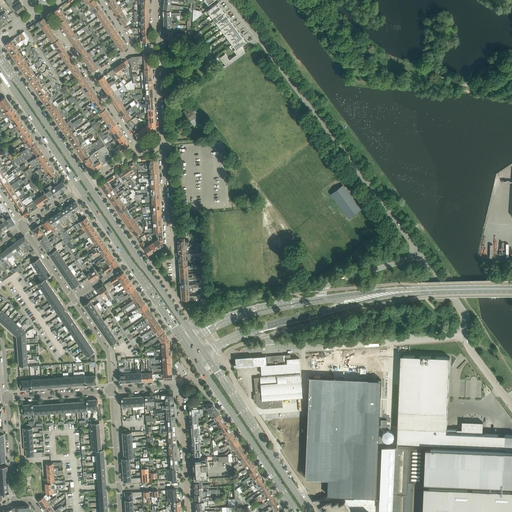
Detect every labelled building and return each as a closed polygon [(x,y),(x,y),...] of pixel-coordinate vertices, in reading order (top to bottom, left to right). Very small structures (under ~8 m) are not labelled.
[(11,3),(9,4),(13,11),(14,12),(16,10),(18,13),(19,12),(19,13),(21,11),(25,8),(24,8),(21,2),(19,0),(13,5),(11,3)] [(113,0),(109,3),(113,8),(118,5),(114,0),(113,0)] [(211,15),(220,8),(221,7),(222,7),(218,2),(216,3),(206,11),(207,11),(211,15)] [(101,8),(97,4),(92,7),(95,12),(101,8)] [(113,8),(116,14),(122,10),(118,5),(113,8)] [(53,11),(57,16),(63,12),(59,7),(53,11)] [(214,20),(224,13),(225,12),(222,7),(221,7),(220,8),(211,15),(214,20)] [(101,8),(95,12),(98,17),(104,13),(101,8)] [(192,17),(192,20),(192,21),(202,14),(200,10),(195,9),(193,9),(193,12),(192,17)] [(116,14),(120,19),(125,15),(122,10),(116,14)] [(0,23),(9,17),(8,15),(5,12),(0,15),(0,23)] [(63,12),(57,16),(60,21),(59,23),(65,19),(66,17),(63,12)] [(218,25),(227,18),(228,17),(229,17),(225,12),(224,13),(214,20),(218,25)] [(107,18),(104,13),(98,17),(101,22),(107,18)] [(125,15),(120,19),(125,27),(128,25),(126,23),(129,21),(125,15)] [(221,30),(231,22),(232,22),(232,21),(229,17),(228,17),(227,18),(218,25),(221,30)] [(43,18),(38,22),(41,27),(47,23),(43,18)] [(107,18),(101,22),(105,27),(110,23),(107,18)] [(59,23),(62,28),(68,24),(65,19),(59,23)] [(225,35),(235,27),(236,26),(232,21),(232,22),(231,22),(221,30),(225,35)] [(50,28),(47,23),(41,27),(45,32),(50,28)] [(114,28),(110,23),(105,27),(108,32),(114,28)] [(68,24),(62,28),(65,32),(71,28),(68,24)] [(229,39),(238,32),(239,31),(240,31),(236,26),(235,27),(225,35),(229,39)] [(50,28),(45,32),(48,37),(54,33),(50,28)] [(65,32),(69,37),(74,33),(71,28),(65,32)] [(108,32),(111,37),(117,33),(114,28),(108,32)] [(232,44),(242,37),(243,36),(240,31),(239,31),(238,32),(229,39),(232,44)] [(50,43),(52,42),(57,38),(54,33),(48,37),(46,38),(50,43)] [(74,33),(69,37),(72,42),(78,38),(74,33)] [(120,38),(117,33),(111,37),(115,41),(120,38)] [(28,36),(25,38),(20,41),(18,43),(9,49),(12,54),(21,48),(19,45),(23,43),(24,44),(27,45),(29,38),(28,36)] [(242,37),(232,44),(236,49),(235,49),(239,54),(229,61),(224,55),(225,54),(220,58),(226,66),(244,53),(246,52),(245,52),(240,46),(246,42),(247,41),(243,36),(242,37)] [(14,38),(5,44),(9,49),(18,43),(14,38)] [(72,42),(75,47),(81,43),(78,38),(72,42)] [(124,42),(120,38),(115,41),(118,46),(124,42)] [(61,44),(58,39),(52,43),(56,48),(61,44)] [(124,42),(118,46),(121,51),(127,47),(124,42)] [(81,43),(75,47),(79,52),(84,48),(81,43)] [(65,49),(61,44),(56,48),(59,53),(65,49)] [(21,48),(12,54),(16,59),(23,54),(22,52),(23,51),(21,48)] [(79,52),(82,57),(88,53),(84,48),(79,52)] [(68,54),(65,49),(59,53),(62,57),(68,54)] [(90,51),(88,53),(82,57),(85,61),(91,58),(91,57),(93,56),(90,51)] [(25,57),(23,54),(16,59),(19,64),(28,59),(26,56),(25,57)] [(62,57),(66,62),(71,59),(68,54),(62,57)] [(144,63),(144,69),(151,68),(150,55),(131,57),(127,59),(130,63),(131,69),(138,69),(137,64),(144,63)] [(85,61),(88,66),(96,61),(94,62),(91,58),(85,61)] [(28,59),(19,64),(23,70),(30,65),(28,62),(30,61),(28,59)] [(75,64),(71,59),(66,62),(69,67),(75,64)] [(129,63),(126,60),(119,65),(125,73),(127,71),(126,69),(129,67),(127,65),(129,63)] [(92,71),(98,67),(97,67),(99,66),(96,61),(88,66),(92,71)] [(30,65),(23,70),(26,75),(32,71),(33,70),(31,66),(32,65),(31,64),(30,65)] [(78,68),(75,64),(69,67),(66,70),(67,72),(70,69),(72,72),(78,68)] [(125,73),(119,65),(114,69),(118,74),(120,73),(121,75),(125,73)] [(81,73),(78,68),(72,72),(76,77),(81,73)] [(111,78),(114,76),(116,75),(112,69),(108,73),(111,78)] [(32,71),(26,75),(30,80),(37,75),(35,72),(34,73),(32,71)] [(84,78),(81,73),(76,77),(79,82),(84,78)] [(39,78),(37,75),(30,80),(33,85),(41,80),(39,77),(39,78)] [(103,76),(97,80),(101,85),(107,81),(103,76)] [(50,81),(49,82),(52,87),(54,86),(57,84),(55,83),(56,81),(56,80),(52,77),(51,81),(50,81)] [(79,82),(82,87),(88,83),(84,78),(79,82)] [(41,80),(33,85),(37,90),(44,85),(46,84),(45,81),(43,82),(41,80)] [(107,81),(101,85),(105,90),(110,86),(114,84),(117,82),(115,80),(113,82),(112,80),(108,83),(107,81)] [(88,83),(82,87),(80,88),(83,93),(84,93),(91,88),(88,83)] [(54,86),(52,87),(55,92),(60,89),(61,89),(60,86),(57,84),(54,86)] [(110,86),(105,90),(108,95),(114,91),(118,89),(114,84),(110,86)] [(44,85),(37,90),(40,95),(48,90),(46,88),(44,85)] [(114,91),(108,95),(112,100),(117,96),(121,94),(119,90),(122,88),(124,92),(127,90),(123,85),(121,87),(118,89),(114,91)] [(63,95),(69,91),(65,86),(61,89),(60,89),(63,95)] [(94,93),(91,88),(84,93),(87,98),(94,93)] [(145,92),(144,92),(144,96),(145,96),(145,97),(146,97),(153,97),(152,88),(145,88),(145,92)] [(44,100),(51,95),(52,94),(51,92),(49,93),(48,90),(40,95),(44,100)] [(47,106),(53,102),(55,100),(53,98),(54,97),(53,96),(56,95),(55,93),(52,94),(51,95),(44,100),(47,106)] [(94,93),(87,98),(86,98),(90,103),(92,101),(98,97),(94,93)] [(117,96),(112,100),(115,106),(121,102),(124,100),(120,95),(117,96)] [(2,99),(0,99),(0,114),(1,114),(3,112),(12,107),(5,97),(1,99),(2,99)] [(101,102),(98,97),(92,101),(96,106),(101,102)] [(56,107),(61,103),(65,101),(63,99),(61,101),(57,103),(55,100),(53,102),(47,106),(50,111),(56,107)] [(96,106),(99,111),(104,108),(101,102),(96,106)] [(121,102),(115,106),(119,111),(125,107),(121,102)] [(56,107),(50,111),(54,116),(62,110),(60,107),(63,105),(61,103),(56,107)] [(125,107),(119,111),(122,116),(134,108),(136,107),(134,105),(129,109),(127,105),(125,107)] [(12,107),(3,112),(4,115),(6,114),(8,116),(15,112),(12,107)] [(189,107),(184,111),(185,112),(179,116),(188,128),(198,120),(195,116),(198,114),(195,109),(192,111),(189,107)] [(103,117),(108,113),(105,108),(99,112),(103,117)] [(134,108),(122,116),(125,121),(131,117),(129,114),(135,110),(134,108)] [(64,113),(62,110),(54,116),(57,120),(62,117),(65,115),(68,113),(67,111),(64,113)] [(6,122),(3,123),(3,124),(5,126),(7,124),(9,122),(18,116),(15,112),(8,116),(10,119),(6,122)] [(112,119),(108,113),(103,117),(106,123),(112,119)] [(18,116),(9,122),(11,124),(10,124),(10,125),(12,128),(14,126),(18,124),(22,122),(21,121),(18,116)] [(62,117),(57,120),(60,125),(61,126),(66,122),(62,117)] [(66,122),(61,126),(64,131),(80,121),(78,119),(72,123),(70,120),(66,122)] [(116,124),(112,119),(106,123),(110,128),(116,124)] [(80,121),(64,131),(68,136),(76,130),(74,127),(76,126),(81,123),(80,121)] [(92,124),(91,125),(92,126),(94,128),(95,130),(96,129),(100,126),(97,121),(96,122),(92,124)] [(15,127),(10,130),(12,133),(10,134),(12,136),(17,133),(25,127),(22,122),(18,124),(14,126),(15,127)] [(146,126),(149,131),(155,127),(154,122),(148,122),(148,125),(146,126)] [(119,129),(116,124),(110,128),(113,133),(119,129)] [(144,135),(149,131),(146,126),(140,130),(144,135)] [(18,134),(16,135),(18,138),(21,136),(28,132),(25,127),(17,133),(18,134)] [(122,134),(119,129),(113,133),(117,138),(122,134)] [(140,130),(139,131),(137,129),(133,131),(138,139),(144,135),(140,130)] [(78,133),(76,130),(68,136),(71,141),(80,134),(84,132),(83,130),(78,133)] [(28,132),(21,136),(22,137),(24,140),(22,141),(24,143),(32,137),(29,132),(28,132)] [(80,134),(71,141),(75,147),(80,143),(84,141),(80,134)] [(126,139),(122,134),(117,138),(120,143),(126,139)] [(32,137),(24,143),(25,145),(24,146),(26,149),(36,142),(32,137)] [(91,144),(79,153),(83,159),(90,155),(88,151),(94,147),(97,150),(105,145),(100,138),(91,144)] [(126,140),(126,139),(120,143),(117,145),(121,151),(129,145),(125,140),(126,140)] [(84,141),(75,147),(79,153),(91,144),(90,142),(87,144),(85,140),(84,141)] [(15,156),(12,158),(15,162),(17,165),(18,164),(25,159),(28,161),(28,162),(42,152),(36,142),(26,149),(21,152),(15,156)] [(97,150),(94,152),(102,164),(113,156),(105,145),(97,150)] [(42,152),(28,162),(31,166),(34,165),(45,157),(42,152)] [(90,155),(83,159),(87,165),(91,171),(93,170),(102,164),(94,152),(90,155)] [(45,157),(34,165),(35,167),(37,166),(39,169),(42,167),(49,162),(45,157)] [(41,171),(38,173),(40,175),(43,173),(52,167),(49,162),(42,167),(39,169),(41,171)] [(137,170),(132,163),(126,167),(133,177),(137,174),(137,170)] [(0,171),(0,178),(4,175),(6,173),(5,171),(8,169),(7,167),(0,171)] [(43,176),(42,178),(44,180),(56,172),(52,167),(43,173),(45,175),(43,176)] [(126,167),(122,170),(130,182),(133,187),(134,187),(136,185),(131,178),(133,177),(126,167)] [(29,168),(24,171),(27,176),(31,174),(32,173),(29,168)] [(130,182),(122,170),(118,172),(122,179),(124,178),(127,184),(130,182)] [(4,176),(4,175),(0,178),(0,182),(1,184),(14,175),(13,172),(11,173),(8,175),(7,174),(4,176)] [(14,175),(1,184),(3,187),(9,183),(8,182),(14,178),(17,176),(16,174),(14,175)] [(54,174),(52,175),(62,191),(64,190),(66,188),(62,181),(60,182),(57,177),(56,177),(54,174)] [(52,175),(50,177),(52,179),(51,179),(55,185),(54,186),(58,193),(61,191),(62,191),(52,175)] [(114,178),(112,176),(100,184),(103,188),(110,184),(109,182),(114,178)] [(11,185),(9,183),(3,187),(6,191),(18,183),(22,181),(20,178),(11,185)] [(44,181),(46,184),(55,196),(56,195),(58,193),(54,186),(52,187),(49,182),(48,182),(46,179),(44,181)] [(111,185),(110,184),(103,188),(106,192),(118,184),(117,182),(111,185)] [(18,183),(6,191),(9,196),(15,192),(15,191),(18,189),(17,187),(20,185),(18,183)] [(46,184),(44,185),(48,191),(46,192),(51,198),(53,197),(55,196),(46,184)] [(118,184),(106,192),(109,196),(115,192),(119,190),(117,188),(120,186),(118,184)] [(42,194),(39,196),(43,203),(51,198),(46,192),(41,185),(40,186),(42,189),(40,190),(40,191),(42,194)] [(117,194),(115,192),(109,196),(111,201),(124,192),(125,191),(124,189),(122,190),(117,193),(117,194)] [(15,192),(9,196),(12,200),(24,192),(22,190),(20,192),(18,190),(15,192)] [(38,207),(43,203),(39,196),(36,199),(34,196),(35,195),(34,194),(32,191),(30,192),(29,193),(31,195),(32,197),(38,207)] [(124,192),(111,201),(114,205),(124,198),(123,196),(128,193),(126,191),(125,191),(124,192)] [(12,200),(15,204),(20,200),(19,198),(25,194),(24,192),(12,200)] [(31,198),(32,197),(31,195),(22,201),(20,200),(15,204),(17,208),(31,198)] [(31,198),(17,208),(20,211),(26,207),(25,206),(33,200),(31,198)] [(124,198),(114,205),(117,209),(128,201),(127,199),(125,200),(124,198)] [(75,201),(71,204),(76,210),(78,209),(81,215),(80,216),(82,219),(86,216),(75,201)] [(131,203),(129,201),(128,201),(117,209),(120,213),(127,208),(125,207),(131,203)] [(26,207),(20,211),(23,217),(30,212),(32,211),(30,209),(29,210),(28,209),(32,206),(34,209),(38,207),(35,203),(34,202),(26,207)] [(69,205),(67,206),(78,221),(80,220),(78,217),(74,211),(76,210),(71,204),(69,205)] [(66,207),(64,209),(68,216),(70,218),(72,217),(74,220),(75,223),(78,221),(67,206),(66,207)] [(128,210),(127,208),(120,213),(123,217),(135,209),(133,206),(128,210)] [(61,210),(60,211),(70,226),(72,225),(70,222),(67,217),(68,216),(64,209),(61,211),(61,210)] [(135,209),(123,217),(125,221),(132,217),(131,215),(137,211),(135,209)] [(5,216),(7,218),(11,225),(15,222),(7,210),(4,211),(6,214),(5,216)] [(59,212),(56,214),(61,221),(62,220),(66,225),(67,224),(69,227),(70,226),(60,211),(59,212)] [(0,214),(0,213),(0,216),(7,228),(11,225),(7,218),(5,220),(2,215),(1,215),(0,214)] [(59,222),(61,221),(56,214),(53,216),(52,217),(62,232),(64,230),(62,227),(63,227),(59,222)] [(132,217),(125,221),(129,226),(142,217),(141,215),(138,217),(137,216),(134,219),(132,217)] [(51,217),(48,219),(53,226),(54,225),(58,230),(61,234),(63,233),(62,232),(52,217),(51,217)] [(83,226),(89,221),(86,217),(73,226),(76,230),(83,226)] [(143,218),(142,217),(129,226),(132,230),(138,226),(137,224),(141,221),(140,220),(143,218)] [(44,228),(46,230),(50,228),(53,226),(48,219),(42,224),(44,228)] [(269,224),(283,242),(288,239),(274,220),(269,224)] [(93,226),(89,221),(83,226),(86,231),(93,226)] [(32,230),(37,237),(43,232),(46,230),(44,228),(42,229),(39,226),(32,230)] [(86,231),(83,233),(81,234),(85,239),(89,236),(90,237),(96,232),(93,226),(86,231)] [(142,231),(138,226),(132,230),(137,238),(142,234),(140,232),(142,231)] [(46,237),(45,235),(51,231),(50,228),(43,232),(37,237),(40,241),(47,237),(46,237)] [(65,231),(63,233),(61,234),(59,235),(62,240),(64,239),(68,236),(65,231)] [(86,243),(87,245),(100,237),(96,232),(90,237),(87,238),(89,241),(86,243)] [(156,237),(152,239),(158,248),(163,245),(161,242),(162,241),(162,233),(156,233),(156,237)] [(151,243),(148,244),(153,251),(158,248),(152,239),(150,236),(148,234),(146,236),(147,238),(151,243)] [(48,239),(47,237),(40,241),(43,246),(56,237),(54,235),(48,239)] [(27,243),(29,242),(24,236),(21,238),(28,250),(30,248),(27,243)] [(56,237),(43,246),(46,251),(53,246),(51,244),(57,240),(56,237)] [(100,237),(87,245),(89,248),(92,246),(94,248),(96,246),(103,242),(100,237)] [(148,255),(153,251),(148,244),(146,246),(140,237),(138,239),(148,255)] [(21,238),(16,241),(21,247),(22,246),(27,252),(29,251),(28,250),(21,238)] [(178,247),(186,246),(187,246),(187,244),(189,244),(188,240),(184,240),(184,238),(180,238),(180,240),(177,241),(178,247)] [(16,241),(13,244),(22,256),(24,254),(20,248),(21,247),(16,241)] [(92,253),(93,255),(106,246),(103,242),(96,246),(94,248),(95,251),(92,253)] [(22,256),(13,244),(9,247),(13,253),(14,253),(17,257),(18,256),(19,257),(22,256)] [(93,255),(95,258),(101,253),(102,255),(109,251),(106,246),(93,255)] [(9,247),(5,250),(13,261),(15,259),(12,254),(13,253),(9,247)] [(52,258),(59,253),(56,249),(49,254),(52,258)] [(276,249),(265,249),(265,277),(267,277),(268,285),(270,285),(270,275),(284,275),(284,264),(276,264),(276,249)] [(5,250),(0,253),(6,259),(7,258),(13,265),(15,263),(13,261),(5,250)] [(112,255),(109,251),(102,255),(104,257),(97,261),(98,262),(95,264),(96,266),(112,255)] [(0,253),(0,259),(6,266),(9,264),(5,260),(6,259),(0,253)] [(52,258),(54,263),(62,257),(59,253),(52,258)] [(112,255),(99,264),(101,266),(107,262),(108,264),(115,259),(112,255)] [(39,257),(31,263),(34,267),(42,262),(39,257)] [(65,262),(62,257),(54,263),(57,267),(65,262)] [(118,263),(115,259),(108,264),(109,265),(103,270),(105,272),(118,263)] [(45,266),(42,262),(34,267),(37,271),(45,266)] [(65,262),(57,267),(60,271),(68,266),(65,262)] [(88,277),(91,281),(95,278),(87,266),(84,262),(82,264),(88,273),(86,274),(88,277)] [(68,266),(60,271),(63,275),(73,269),(70,264),(68,266)] [(89,264),(87,266),(95,278),(99,276),(94,269),(93,270),(89,264)] [(37,271),(40,276),(48,271),(45,266),(37,271)] [(73,269),(63,275),(66,280),(74,274),(76,273),(73,269)] [(48,271),(40,276),(43,280),(45,279),(51,275),(48,271)] [(118,279),(120,281),(126,276),(123,272),(106,283),(109,288),(114,285),(112,283),(118,279)] [(66,280),(69,284),(77,279),(74,274),(66,280)] [(115,287),(116,289),(129,280),(126,276),(120,281),(121,283),(115,287)] [(43,280),(37,284),(40,288),(48,283),(45,279),(43,280)] [(80,283),(77,279),(69,284),(72,288),(80,283)] [(129,280),(116,289),(118,292),(124,287),(125,289),(132,284),(129,280)] [(43,293),(51,287),(48,283),(40,288),(43,293)] [(101,287),(109,300),(110,301),(113,299),(112,298),(108,292),(109,291),(104,284),(101,287)] [(119,300),(122,298),(135,289),(132,284),(125,289),(127,291),(120,295),(115,298),(117,301),(119,300)] [(46,297),(54,292),(51,287),(43,293),(46,297)] [(101,287),(97,290),(102,297),(103,296),(107,301),(109,300),(101,287)] [(135,289),(122,298),(119,300),(120,302),(124,300),(130,296),(131,298),(138,293),(135,289)] [(46,297),(50,302),(57,297),(54,292),(46,297)] [(126,309),(133,304),(141,298),(138,293),(131,298),(133,300),(127,305),(121,308),(123,311),(126,309)] [(60,301),(57,297),(50,302),(53,306),(60,301)] [(138,308),(143,304),(145,303),(141,298),(133,304),(126,309),(127,311),(130,309),(136,305),(138,308)] [(90,300),(83,305),(87,310),(93,305),(90,300)] [(60,301),(53,306),(56,311),(63,306),(63,307),(64,306),(60,301)] [(93,305),(87,310),(90,315),(98,309),(99,309),(96,303),(93,305)] [(136,313),(133,314),(135,317),(148,308),(145,304),(145,303),(143,304),(138,308),(134,311),(136,313)] [(135,317),(130,320),(132,322),(136,319),(143,315),(144,317),(151,313),(148,308),(135,317)] [(98,309),(90,315),(93,320),(100,315),(100,316),(102,315),(98,309)] [(59,316),(62,320),(70,315),(67,311),(59,316)] [(0,318),(0,321),(2,323),(8,316),(5,313),(0,318)] [(139,327),(141,326),(154,317),(151,313),(144,317),(146,319),(135,326),(137,329),(139,327)] [(73,319),(70,315),(62,320),(65,325),(73,319)] [(100,315),(93,320),(97,325),(103,320),(100,316),(100,315)] [(8,316),(2,323),(6,327),(12,320),(8,316)] [(139,327),(137,329),(139,332),(149,324),(151,327),(158,322),(154,317),(141,326),(139,327)] [(65,325),(62,327),(65,331),(68,329),(76,324),(73,319),(65,325)] [(103,320),(97,325),(100,330),(109,324),(105,319),(103,320)] [(12,320),(6,327),(9,330),(16,323),(12,320)] [(146,333),(148,336),(161,327),(158,322),(151,327),(152,329),(146,333)] [(13,333),(19,326),(16,323),(9,330),(13,333)] [(71,334),(79,329),(76,324),(68,329),(71,334)] [(109,324),(100,330),(104,335),(111,330),(112,329),(109,324)] [(19,326),(13,333),(16,336),(25,332),(19,326)] [(161,327),(148,336),(143,339),(145,341),(149,338),(156,334),(157,336),(164,332),(161,327)] [(71,334),(74,338),(82,333),(79,329),(71,334)] [(111,330),(104,335),(107,340),(115,335),(114,334),(111,330)] [(25,332),(16,336),(17,341),(26,340),(25,332)] [(167,337),(164,332),(157,336),(151,340),(146,344),(147,346),(153,343),(159,339),(161,341),(167,337)] [(85,338),(82,333),(74,338),(77,343),(85,338)] [(115,335),(107,340),(110,345),(119,339),(115,334),(114,334),(115,335)] [(158,346),(161,346),(170,345),(169,339),(167,337),(161,341),(158,343),(158,346)] [(77,343),(80,347),(88,342),(85,338),(77,343)] [(80,347),(84,352),(91,347),(88,342),(80,347)] [(94,351),(91,347),(84,352),(87,356),(94,351)] [(253,357),(253,365),(261,365),(261,374),(300,371),(299,358),(290,358),(290,354),(253,357)] [(401,355),(399,409),(448,411),(450,357),(401,355)] [(236,367),(253,365),(253,357),(236,358),(236,363),(235,364),(234,364),(234,365),(233,365),(234,366),(234,367),(235,367),(236,367)] [(261,377),(254,377),(255,401),(256,402),(256,403),(257,404),(257,405),(258,406),(259,407),(260,407),(261,408),(262,408),(263,408),(282,407),(282,399),(302,397),(300,374),(261,377)] [(309,376),(304,478),(329,479),(328,495),(377,497),(382,379),(366,379),(366,393),(333,392),(334,377),(309,376)] [(213,404),(206,404),(206,408),(209,412),(215,407),(213,404)] [(198,405),(189,405),(189,414),(202,413),(203,413),(203,410),(203,409),(199,409),(198,409),(198,405)] [(208,412),(212,417),(219,413),(215,407),(209,412),(208,412)] [(447,429),(448,411),(399,409),(398,427),(447,429)] [(202,413),(189,414),(189,417),(190,419),(190,420),(194,420),(194,421),(198,421),(198,420),(197,416),(202,416),(202,413)] [(219,414),(219,413),(212,417),(213,418),(214,421),(210,424),(209,425),(210,427),(211,426),(223,418),(219,414)] [(218,425),(219,428),(226,423),(223,418),(211,426),(213,428),(218,425)] [(462,433),(483,434),(483,422),(462,421),(462,429),(462,433)] [(229,428),(226,423),(219,428),(221,431),(217,434),(214,436),(215,438),(218,436),(229,428)] [(205,427),(190,428),(190,431),(191,434),(191,435),(199,434),(201,434),(201,431),(205,431),(205,427)] [(462,433),(462,429),(447,429),(398,427),(397,447),(395,447),(395,448),(409,447),(425,447),(426,447),(504,450),(505,434),(483,434),(462,433)] [(229,428),(218,436),(220,438),(224,435),(226,438),(233,433),(229,428)] [(233,433),(226,438),(228,441),(223,444),(225,446),(236,438),(233,433)] [(426,447),(425,481),(511,484),(511,434),(505,434),(504,450),(426,447)] [(231,449),(233,448),(240,443),(236,438),(225,446),(226,449),(229,447),(231,449)] [(243,449),(240,443),(233,448),(231,449),(230,450),(232,452),(228,455),(229,456),(232,456),(236,453),(243,449)] [(421,511),(423,490),(425,447),(409,447),(395,448),(393,487),(392,511),(421,511)] [(379,499),(378,511),(392,511),(393,487),(395,448),(382,448),(380,486),(379,499)] [(246,453),(243,449),(236,453),(238,456),(235,457),(236,460),(239,458),(246,453)] [(250,459),(246,453),(239,458),(240,459),(238,461),(239,463),(234,466),(235,468),(250,459)] [(192,457),(193,471),(194,480),(209,479),(207,456),(192,457)] [(250,459),(235,468),(234,469),(235,472),(244,466),(246,468),(253,463),(250,459)] [(246,468),(241,472),(242,474),(247,470),(249,473),(256,469),(256,468),(253,463),(246,468)] [(245,479),(241,482),(243,484),(247,481),(250,479),(259,473),(256,469),(249,473),(251,475),(245,479)] [(253,485),(263,478),(259,473),(250,479),(252,482),(252,484),(249,485),(250,487),(253,485)] [(253,485),(250,487),(251,489),(254,487),(257,490),(260,487),(261,488),(267,484),(263,478),(253,485)] [(261,494),(254,499),(255,501),(257,499),(271,490),(267,485),(267,484),(261,488),(261,489),(259,491),(261,494)] [(511,511),(511,487),(425,484),(424,511),(511,511)] [(0,501),(2,500),(2,494),(9,493),(8,488),(0,488),(0,501)] [(265,501),(274,495),(271,490),(257,499),(259,501),(262,498),(265,501)] [(41,505),(49,499),(51,497),(49,495),(47,497),(46,494),(38,500),(41,505)] [(265,501),(259,505),(261,508),(269,502),(270,504),(271,505),(277,500),(274,495),(265,501)] [(249,497),(246,501),(249,505),(255,501),(254,499),(251,496),(249,497)] [(49,499),(41,505),(44,509),(57,499),(57,498),(56,497),(51,501),(49,499)] [(313,499),(316,505),(320,511),(378,511),(379,499),(359,499),(332,498),(326,498),(313,499)] [(44,509),(46,511),(47,511),(53,508),(51,506),(58,501),(57,499),(44,509)] [(270,511),(281,506),(277,501),(271,505),(267,507),(268,509),(266,511),(264,511),(270,511)]
